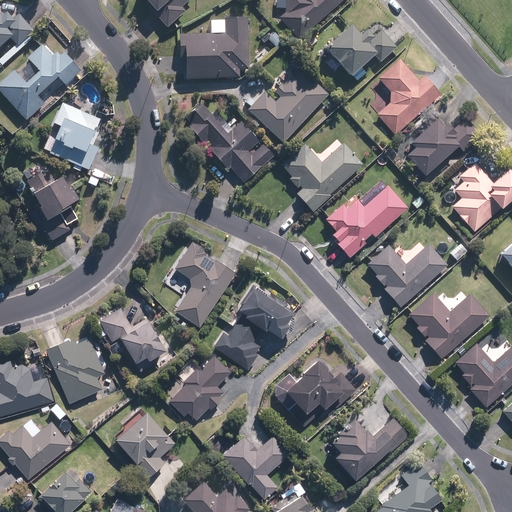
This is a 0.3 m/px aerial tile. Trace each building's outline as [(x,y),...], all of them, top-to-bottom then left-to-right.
[(143,0),(156,14),(155,15),(167,29),(185,13),(180,8),(189,0),(143,0)] [(299,40),(343,0),(285,0),(284,13),(279,18),(299,40)] [(1,18),(0,17),(0,48),(10,39),(16,46),(34,31),(19,13),(12,19),(7,13),(1,18)] [(247,70),(246,18),(224,18),(224,20),(210,20),(210,34),(183,35),(183,39),(179,39),(179,58),(184,58),(184,67),(181,68),(181,74),(185,73),(185,80),(239,78),(239,70),(247,70)] [(358,34),(348,23),(322,48),(349,76),(372,55),(380,63),(396,48),(380,30),(372,38),(363,29),(358,34)] [(282,40),(273,32),(266,39),(276,48),(282,40)] [(0,92),(26,122),(45,105),(38,97),(58,79),(65,87),(81,74),(61,51),(53,58),(42,45),(26,59),(37,72),(25,82),(14,69),(0,81),(0,92)] [(394,135),(438,93),(423,75),(417,80),(398,59),(377,77),(389,92),(388,102),(375,115),(394,135)] [(262,91),(246,110),(282,144),(326,94),(290,62),(273,81),(279,86),(274,92),(278,96),(273,101),(262,91)] [(63,104),(54,125),(59,127),(47,153),(87,170),(96,148),(92,147),(98,133),(95,132),(101,120),(63,104)] [(209,115),(199,104),(184,116),(189,121),(185,125),(203,144),(205,142),(210,147),(208,150),(226,170),(229,167),(242,182),(273,154),(262,143),(260,145),(239,122),(230,129),(219,116),(214,121),(209,115)] [(421,177),(456,146),(462,152),(480,136),(464,117),(450,130),(444,124),(440,127),(433,120),(407,143),(411,147),(402,156),(421,177)] [(329,194),(361,163),(341,142),(321,162),(302,143),(279,165),(289,176),(287,178),(297,188),(299,186),(301,188),(295,194),(312,212),(330,195),(329,194)] [(473,232),(511,195),(511,176),(505,169),(492,181),(473,161),(456,177),(461,182),(452,190),(459,198),(449,207),(473,232)] [(38,164),(23,173),(28,180),(26,182),(33,194),(32,195),(40,206),(37,208),(46,222),(78,201),(62,177),(55,181),(47,168),(42,171),(38,164)] [(406,208),(385,185),(363,205),(357,199),(346,209),(341,204),(324,220),(334,232),(331,235),(337,241),(335,243),(349,258),(366,243),(363,240),(370,234),(374,238),(406,208)] [(62,218),(43,229),(51,242),(70,230),(62,218)] [(190,240),(172,268),(189,279),(190,288),(173,312),(198,328),(234,273),(205,254),(208,251),(190,240)] [(511,240),(497,254),(511,270),(511,240)] [(467,251),(459,243),(449,253),(456,261),(467,251)] [(400,307),(446,265),(426,244),(404,264),(386,244),(365,263),(375,275),(373,276),(382,286),(384,284),(386,287),(383,289),(400,307)] [(188,283),(175,275),(169,285),(182,293),(188,283)] [(278,341),(289,326),(284,323),(290,313),(250,286),(234,309),(242,315),(227,336),(222,332),(211,348),(245,372),(257,354),(254,352),(259,344),(255,341),(262,331),(278,341)] [(441,360),(488,315),(467,293),(448,311),(430,292),(407,314),(417,325),(414,327),(424,338),(422,340),(441,360)] [(164,351),(146,319),(132,327),(120,306),(96,320),(110,343),(118,338),(133,364),(144,358),(146,361),(164,351)] [(104,374),(90,337),(74,343),(72,339),(45,350),(67,405),(103,391),(97,377),(104,374)] [(484,408),(511,381),(511,342),(492,361),(474,343),(453,363),(463,373),(460,376),(468,385),(465,388),(484,408)] [(183,384),(168,400),(183,416),(186,413),(195,421),(207,408),(208,409),(221,396),(219,394),(222,391),(216,385),(229,372),(213,356),(198,371),(195,367),(180,382),(183,384)] [(10,359),(0,362),(0,416),(54,401),(47,377),(33,381),(28,363),(12,367),(10,359)] [(332,377),(314,359),(293,380),(286,373),(274,384),(273,396),(291,414),(298,408),(304,414),(315,403),(322,409),(329,402),(335,408),(355,388),(338,371),(332,377)] [(511,401),(500,412),(511,424),(511,401)] [(145,480),(164,462),(159,457),(174,443),(144,411),(113,440),(132,461),(129,463),(145,480)] [(337,452),(331,457),(352,480),(387,448),(390,451),(407,435),(391,417),(369,436),(352,417),(344,424),(347,427),(343,431),(340,428),(333,434),(335,437),(328,442),(337,452)] [(13,434),(9,429),(0,436),(0,447),(7,456),(5,458),(12,466),(14,464),(27,480),(70,444),(50,421),(39,430),(30,420),(13,434)] [(236,442),(221,455),(247,484),(248,483),(263,500),(277,487),(266,475),(288,454),(272,436),(256,450),(246,450),(236,442)] [(406,484),(371,511),(427,511),(430,510),(428,508),(440,498),(427,482),(431,479),(416,461),(398,475),(406,484)] [(69,511),(91,493),(78,478),(74,482),(65,472),(38,495),(50,509),(46,511),(69,511)] [(247,511),(249,511),(235,495),(232,498),(224,489),(215,497),(202,483),(182,501),(191,511),(247,511)] [(305,511),(307,510),(294,488),(268,505),(272,511),(305,511)] [(98,511),(93,509),(91,511),(146,511),(117,497),(108,511),(98,511)]
